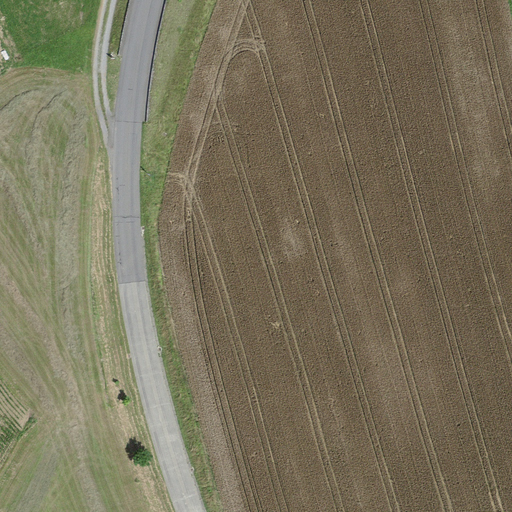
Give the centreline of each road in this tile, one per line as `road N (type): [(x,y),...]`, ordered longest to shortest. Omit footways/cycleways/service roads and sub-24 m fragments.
road 1 (track): [(125,214),(147,198),(184,57),(210,0)]
road 2 (track): [(113,0),(102,66),(107,107),(127,151)]
